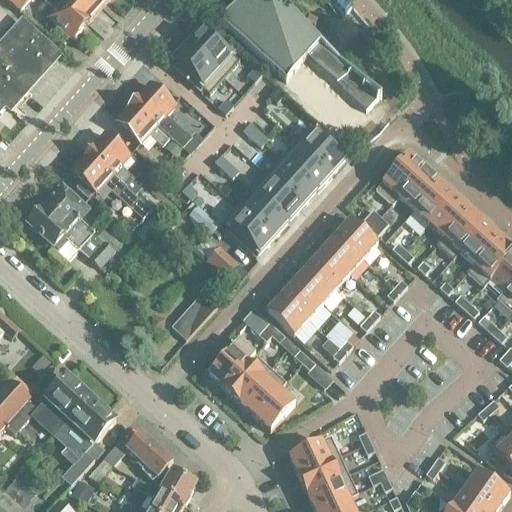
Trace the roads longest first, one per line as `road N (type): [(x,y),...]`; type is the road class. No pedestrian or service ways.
road 1 (residential): [(150,398),(403,119),(511,220)]
road 2 (residential): [(0,186),(168,0)]
road 3 (residential): [(150,398),(0,262)]
